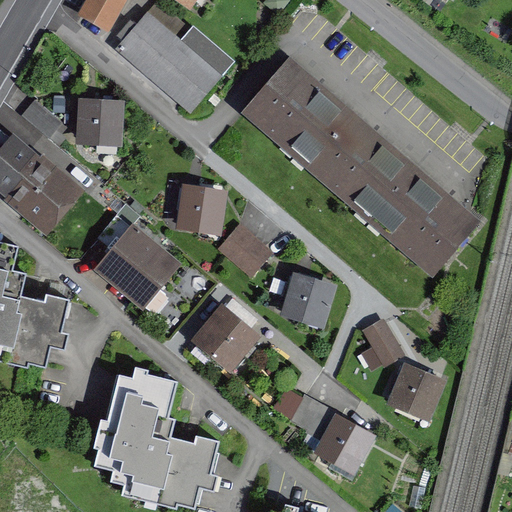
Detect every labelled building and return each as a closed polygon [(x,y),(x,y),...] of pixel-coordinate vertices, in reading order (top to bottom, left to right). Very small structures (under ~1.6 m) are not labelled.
[(200,0),(86,0),(79,14),(109,34),(127,0),(171,0),(191,13),(200,0)] [(182,40),(149,14),(119,49),(190,116),(237,62),(194,25),(182,40)] [(486,220),(292,60),(246,112),(435,280),(486,220)] [(23,123),(56,137),(65,116),(32,102),(23,123)] [(122,104),(78,102),(78,148),(123,148),(122,104)] [(15,133),(0,150),(0,191),(44,238),(84,195),(15,133)] [(229,193),(181,188),(177,234),(225,237),(229,193)] [(271,255),(239,227),(217,251),(246,278),(271,255)] [(186,272),(133,229),(100,271),(149,311),(186,272)] [(23,248),(0,243),(0,361),(49,371),(53,349),(65,354),(69,335),(74,300),(49,292),(48,301),(28,297),(32,275),(19,271),(23,248)] [(333,284),(292,274),(282,315),(322,328),(333,284)] [(263,337),(222,306),(194,340),(232,373),(263,337)] [(404,355),(386,319),(362,332),(382,368),(404,355)] [(445,378),(405,365),(391,402),(431,419),(445,378)] [(120,376),(110,426),(101,420),(94,452),(102,454),(96,469),(116,477),(113,487),(127,491),(124,503),(161,511),(179,511),(180,506),(200,511),(203,491),(218,496),(221,479),(212,475),(219,446),(201,439),(198,447),(176,442),(180,422),(171,419),(177,383),(150,377),(137,373),(135,381),(120,376)] [(335,413),(307,396),(294,423),(318,437),(335,413)] [(377,436),(337,416),(317,452),(357,472),(377,436)]
